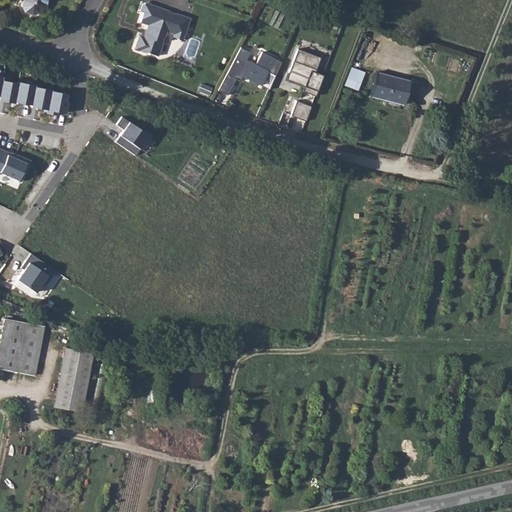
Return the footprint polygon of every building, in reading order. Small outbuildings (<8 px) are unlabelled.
[(25,0),(26,0),(25,0),(23,0),(21,6),(24,12),(33,15),(38,12),(41,6),(45,8),(47,0),(25,0)] [(182,40),(190,18),(175,13),(175,14),(169,12),(169,11),(146,3),(142,5),(140,11),(143,12),(140,22),(147,25),(146,29),(148,30),(145,37),(141,36),(138,37),(135,47),(136,50),(145,53),(147,54),(148,53),(157,56),(166,31),(174,34),(173,37),(182,40)] [(282,62),(262,52),(256,64),(248,60),(252,52),(241,46),(219,90),(227,94),(235,77),(239,80),(241,76),(269,89),(282,62)] [(321,58),(298,50),(287,81),(304,87),(303,91),(316,96),(323,76),(315,73),(321,58)] [(352,68),(345,85),(358,91),(365,73),(352,68)] [(370,96),(404,105),(410,83),(376,74),(370,96)] [(19,85),(3,82),(0,97),(0,101),(16,104),(16,101),(19,85)] [(19,85),(16,101),(33,104),(36,89),(37,86),(20,83),(19,85)] [(211,88),(202,85),(199,94),(208,97),(211,88)] [(53,92),(36,89),(33,104),(32,108),(49,111),(53,92)] [(53,92),(49,111),(66,114),(69,95),(53,92)] [(310,106),(296,100),(290,114),(305,120),(310,106)] [(142,130),(122,117),(117,125),(124,129),(115,142),(135,155),(140,148),(133,144),(142,130)] [(29,162),(0,149),(0,172),(21,181),(29,162)] [(55,269),(30,253),(24,262),(27,264),(17,278),(35,290),(41,281),(45,284),(55,269)] [(2,317),(0,331),(0,369),(37,375),(45,324),(2,317)] [(93,351),(65,345),(53,405),(81,410),(93,351)]
